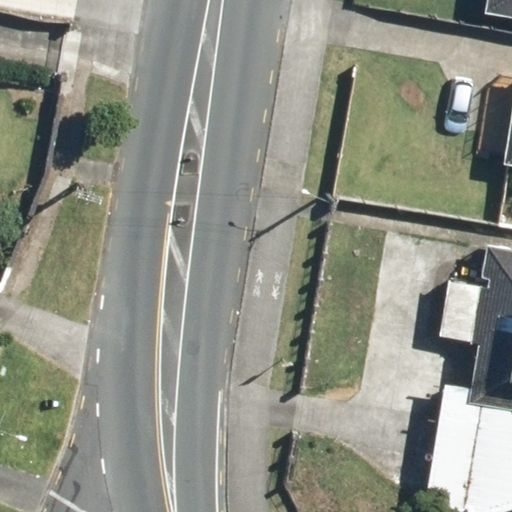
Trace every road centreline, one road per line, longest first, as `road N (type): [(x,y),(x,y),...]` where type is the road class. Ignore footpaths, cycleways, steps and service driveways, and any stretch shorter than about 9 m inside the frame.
road 1 (secondary): [(171,320),(135,249),(159,99),(207,51)]
road 2 (secondary): [(207,51),(242,111),(218,264),(171,320)]
road 3 (residential): [(65,511),(123,393),(171,320)]
road 4 (secondary): [(171,320),(174,511)]
